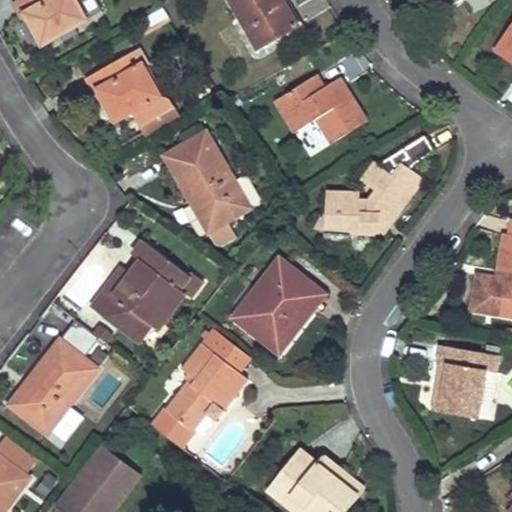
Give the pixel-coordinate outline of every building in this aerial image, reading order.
[(80,3),(77,0),(15,0),(23,14),(26,13),(44,43),(88,18),(85,14),(80,3)] [(99,5),(96,0),(77,0),(80,3),(85,14),(99,5)] [(236,0),(235,1),(262,51),(301,30),(286,4),(284,0),(236,0)] [(431,0),(437,10),(446,3),(444,0),(431,0)] [(511,19),(492,48),(511,63),(511,61),(511,19)] [(134,110),(148,135),(175,118),(144,65),(147,63),(139,48),(89,77),(97,92),(100,90),(117,120),(134,110)] [(366,123),(355,104),(343,85),(328,95),(324,89),(317,77),(275,103),(295,134),(317,121),(331,144),(366,123)] [(328,95),(343,85),(340,79),(324,89),(328,95)] [(228,219),(251,205),(207,130),(165,155),(217,243),(222,243),(237,234),(228,219)] [(435,153),(426,139),(377,167),(373,174),(369,172),(363,175),(356,186),(369,196),(361,206),(349,207),(349,203),(322,204),(323,226),(320,226),(320,231),(330,230),(330,241),(351,240),(350,230),(365,229),(368,232),(381,214),(393,222),(422,181),(410,172),(415,165),(435,153)] [(511,314),(511,220),(510,220),(508,232),(501,275),(494,274),(477,270),(472,308),(511,314)] [(508,232),(501,231),(494,274),(501,275),(508,232)] [(141,338),(166,305),(191,273),(154,244),(104,309),(141,338)] [(305,321),(300,317),(295,313),(315,290),(281,262),(234,317),(278,354),(305,321)] [(305,321),(324,298),(315,290),(295,313),(300,317),(305,321)] [(77,320),(66,335),(87,351),(98,337),(77,320)] [(99,369),(62,340),(12,403),(31,418),(49,433),(99,369)] [(192,431),(203,418),(213,405),(222,412),(247,381),(201,345),(181,371),(189,378),(164,409),(192,431)] [(481,419),(488,372),(496,373),(499,354),(442,345),(439,363),(444,364),(436,411),(481,419)] [(481,419),(489,420),(496,373),(488,372),(481,419)] [(8,432),(0,443),(0,454),(12,463),(29,475),(43,456),(8,432)] [(111,511),(141,474),(104,446),(52,511),(111,511)] [(293,494),(314,510),(316,511),(343,511),(358,493),(317,461),(300,449),(270,489),(287,502),(293,494)] [(0,511),(5,511),(7,510),(31,476),(29,475),(12,463),(0,454),(0,511)] [(317,461),(358,493),(364,485),(322,454),(317,461)] [(287,502),(299,511),(316,511),(314,510),(293,494),(287,502)]
